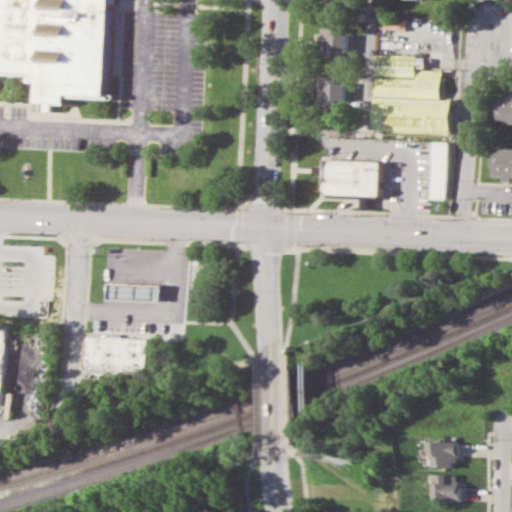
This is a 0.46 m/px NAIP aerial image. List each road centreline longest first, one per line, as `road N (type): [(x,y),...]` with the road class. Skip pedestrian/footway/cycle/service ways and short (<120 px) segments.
road 1 (secondary): [(0,216),(268,228)]
road 2 (secondary): [(268,228),(511,237)]
road 3 (secondary): [(274,0),(268,228)]
road 4 (residential): [(491,33),(475,48),(465,236)]
road 5 (residential): [(81,220),(72,392)]
road 6 (secondary): [(268,228),(276,358)]
